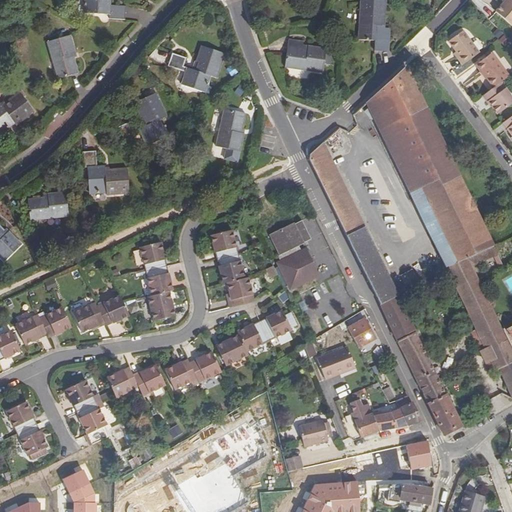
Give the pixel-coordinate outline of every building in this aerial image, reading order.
[(87,0),(87,13),(110,15),(109,19),(125,20),(126,6),(110,5),(110,0),(87,0)] [(385,0),(360,0),(358,40),(388,42),(389,30),(384,29),(384,26),(381,26),(381,18),(385,18),(385,0)] [(511,28),(511,0),(507,0),(495,14),(511,28)] [(458,56),(456,58),(462,66),(478,54),(462,31),(448,42),(455,52),(458,56)] [(71,36),(46,43),(57,80),(79,74),(74,58),(73,59),(71,54),(76,52),(71,36)] [(224,54),(201,47),(197,62),(198,62),(196,71),(183,67),(185,59),(172,54),(168,66),(186,72),(182,86),(204,93),(209,76),(215,78),(224,54)] [(288,47),(285,68),(322,73),(323,65),(329,65),(330,56),(325,55),(325,50),(309,47),(308,51),(304,50),(304,49),(288,47)] [(494,87),(499,83),(509,76),(491,53),(475,65),(480,72),(481,71),(494,87)] [(409,194),(456,172),(405,67),(366,103),(409,194)] [(511,103),(511,100),(499,83),(494,87),(481,97),(486,103),(488,102),(497,115),(511,103)] [(0,131),(12,122),(15,126),(34,112),(19,92),(7,101),(8,103),(2,107),(0,103),(0,131)] [(130,122),(119,128),(124,140),(141,133),(146,144),(167,135),(161,120),(166,117),(155,94),(135,103),(141,118),(143,118),(146,125),(134,130),(130,122)] [(245,114),(224,109),(216,147),(240,153),(244,135),(239,134),(240,129),(242,129),(245,114)] [(511,116),(502,124),(511,138),(511,137),(511,116)] [(380,306),(398,295),(323,143),(311,154),(309,158),(310,161),(380,306)] [(96,151),(82,152),(83,167),(87,167),(89,192),(106,191),(106,195),(129,193),(128,169),(112,170),(112,173),(105,173),(105,166),(97,166),(96,151)] [(456,172),(409,194),(445,269),(493,247),(456,172)] [(44,198),(28,200),(30,221),(68,217),(66,192),(49,194),(49,199),(44,200),(44,198)] [(303,243),(311,240),(301,221),(294,225),(286,208),(262,220),(279,254),(277,256),(278,256),(281,262),(278,264),(290,287),(315,275),(304,252),(302,253),(299,247),(303,245),(303,243)] [(297,213),(302,221),(308,217),(303,209),(297,213)] [(4,230),(0,226),(0,257),(3,261),(22,244),(9,231),(6,234),(3,231),(4,230)] [(217,259),(239,254),(233,230),(211,235),(217,259)] [(146,272),(167,267),(161,242),(140,248),(146,272)] [(493,247),(445,269),(475,330),(470,332),(489,373),(498,370),(511,399),(511,354),(472,268),(493,258),(497,266),(502,265),(493,247)] [(315,275),(318,273),(307,250),(304,252),(315,275)] [(245,279),(239,254),(217,259),(224,284),(229,283),(245,279)] [(167,267),(146,272),(152,296),(169,292),(172,291),(167,267)] [(316,276),(315,275),(290,287),(291,289),(316,276)] [(234,306),(255,301),(249,278),(245,279),(229,283),(234,306)] [(52,286),(49,280),(44,283),(47,288),(52,286)] [(169,292),(152,296),(149,296),(155,321),(175,316),(169,292)] [(98,306),(105,321),(108,326),(129,315),(123,302),(120,295),(98,306)] [(462,426),(398,295),(380,306),(443,436),(462,426)] [(105,321),(98,306),(95,302),(73,313),(83,332),(105,321)] [(40,317),(48,333),(50,336),(72,326),(62,307),(40,317)] [(260,321),(268,339),(290,328),(283,311),(260,321)] [(48,333),(40,317),(38,313),(16,324),(25,344),(48,333)] [(375,340),(364,320),(360,322),(347,328),(358,349),(360,348),(365,357),(369,355),(364,345),(375,340)] [(268,339),(260,321),(237,331),(239,334),(245,349),(268,339)] [(0,336),(0,360),(20,350),(11,331),(0,336)] [(245,349),(239,334),(216,345),(226,365),(248,354),(245,349)] [(311,342),(304,346),(309,359),(314,354),(311,342)] [(320,367),(325,380),(340,375),(339,372),(355,367),(348,349),(316,359),(319,366),(319,367),(320,367)] [(189,363),(197,379),(199,382),(221,371),(212,352),(189,363)] [(197,379),(189,363),(187,359),(165,370),(174,390),(197,379)] [(134,375),(139,386),(143,395),(166,384),(157,365),(134,375)] [(139,386),(134,375),(130,367),(107,377),(114,393),(116,397),(139,386)] [(76,411),(96,402),(85,380),(65,389),(76,411)] [(395,398),(390,387),(382,391),(388,401),(395,398)] [(361,438),(378,432),(371,418),(372,416),(372,415),(371,413),(367,415),(354,394),(345,398),(353,413),(352,414),(361,438)] [(399,408),(408,426),(420,422),(407,396),(396,401),(399,408)] [(18,433),(38,424),(27,402),(7,411),(18,433)] [(107,424),(96,402),(76,411),(87,434),(107,424)] [(408,426),(399,408),(390,413),(397,429),(408,426)] [(397,429),(390,413),(372,416),(371,418),(378,432),(397,429)] [(328,437),(324,424),(323,420),(299,427),(304,447),(329,441),(328,437)] [(324,424),(328,437),(333,436),(329,422),(324,424)] [(118,454),(132,450),(125,423),(112,426),(118,446),(116,447),(118,454)] [(49,446),(38,424),(18,433),(29,456),(49,446)] [(431,463),(427,441),(406,445),(411,466),(431,463)] [(289,473),(304,469),(301,459),(286,463),(289,473)] [(241,460),(178,463),(179,490),(196,489),(197,497),(206,497),(206,504),(235,502),(235,510),(258,509),(257,488),(236,489),(235,474),(242,473),(241,460)] [(431,489),(402,485),(391,486),(389,486),(387,503),(399,504),(400,501),(410,502),(422,504),(429,505),(431,489)] [(480,511),(485,498),(465,492),(458,511),(480,511)]
